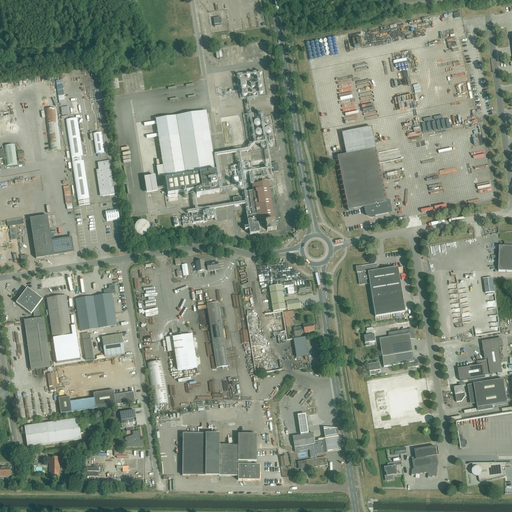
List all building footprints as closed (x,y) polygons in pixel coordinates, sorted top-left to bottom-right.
[(442,54),(435,56),(441,84),(443,76),(449,84),(454,83),(454,86),(456,77),(459,77),(461,84),(464,81),(467,84),(471,84),(462,42),(449,39),(448,32),(447,37),(444,36),(440,16),(438,18),(422,21),(423,30),(419,33),(426,32),(437,44),(439,44),(439,47),(440,47),(441,46),(442,54)] [(215,27),(222,26),(221,18),(214,19),(215,27)] [(50,151),(61,150),(56,108),(45,110),(50,151)] [(219,193),(205,112),(154,120),(167,196),(192,192),(193,197),(219,193)] [(83,156),(77,119),(66,120),(72,158),(83,156)] [(346,155),(337,157),(337,159),(342,184),(381,176),(375,149),(376,149),(371,127),(341,133),(346,155)] [(96,154),(104,153),(101,133),(93,134),(96,154)] [(0,149),(0,159),(5,159),(6,166),(17,165),(15,145),(3,147),(4,149),(0,149)] [(72,163),(78,200),(89,198),(83,161),(72,163)] [(99,190),(101,189),(102,197),(115,195),(110,161),(98,163),(99,170),(96,171),(99,190)] [(145,176),(147,193),(159,191),(157,174),(145,176)] [(381,176),(342,184),(348,211),(367,207),(368,212),(366,212),(366,213),(367,214),(367,215),(368,216),(369,217),(370,217),(371,217),(372,217),(373,217),(373,216),(390,212),(388,203),(386,203),(381,176)] [(264,184),(263,183),(263,182),(262,182),(261,183),(261,184),(252,186),(253,191),(243,193),(248,224),(244,225),(245,231),(249,230),(250,235),(276,231),(273,213),(274,213),(275,222),(278,221),(278,218),(280,218),(276,196),(274,196),(273,189),(269,189),(268,183),(264,184)] [(107,222),(119,220),(118,209),(105,211),(107,222)] [(193,224),(203,223),(202,213),(191,215),(193,224)] [(54,256),(51,241),(48,216),(36,218),(30,219),(36,259),(54,256)] [(136,221),(137,235),(150,235),(149,220),(136,221)] [(61,240),(64,255),(74,253),(71,238),(61,240)] [(54,256),(64,255),(61,240),(51,241),(54,256)] [(499,247),(499,272),(511,272),(511,244),(504,242),(504,243),(504,247),(499,247)] [(204,265),(203,261),(196,262),(198,272),(205,271),(204,268),(207,268),(208,271),(218,269),(217,263),(207,264),(207,265),(204,265)] [(377,271),(376,265),(362,267),(362,266),(356,267),(357,274),(358,273),(360,285),(369,283),(375,317),(405,312),(398,268),(377,271)] [(495,293),(493,278),(484,279),(486,294),(495,293)] [(104,295),(76,300),(81,332),(110,327),(112,327),(112,328),(114,327),(114,326),(116,326),(115,320),(114,311),(111,295),(115,294),(114,285),(112,286),(109,286),(109,290),(103,291),(104,295)] [(310,292),(309,285),(294,287),(295,292),(298,292),(298,294),(302,293),(302,294),(305,294),(305,293),(310,292)] [(284,304),(281,286),(269,288),(273,312),(285,310),(287,309),(288,310),(301,308),(299,300),(286,302),(286,303),(284,304)] [(27,288),(16,304),(31,315),(33,312),(34,317),(34,319),(24,321),(31,371),(51,368),(50,363),(44,318),(40,319),(38,305),(42,300),(32,292),(27,288)] [(66,296),(46,299),(52,339),(56,363),(81,360),(75,326),(71,327),(66,296)] [(216,369),(228,367),(218,303),(206,305),(216,369)] [(291,326),(290,317),(294,316),(294,311),(283,313),(286,326),(291,326)] [(304,331),(304,333),(314,331),(313,324),(303,325),(303,327),(293,328),(294,333),(304,331)] [(416,360),(413,360),(410,340),(414,339),(413,331),(411,329),(388,333),(389,338),(379,339),(384,367),(406,363),(407,368),(418,367),(418,362),(416,360)] [(365,344),(375,342),(373,330),(365,332),(366,336),(364,336),(365,344)] [(177,370),(198,367),(194,333),(172,335),(172,336),(167,336),(169,351),(175,350),(177,370)] [(124,354),(121,335),(105,337),(105,336),(102,336),(102,338),(103,345),(101,345),(102,350),(103,350),(105,358),(124,354)] [(293,340),(296,358),(308,356),(305,338),(293,340)] [(478,366),(458,369),(460,381),(485,377),(485,375),(490,374),(502,372),(498,347),(486,349),(488,360),(477,362),(478,366)] [(153,406),(168,403),(162,361),(146,364),(153,406)] [(380,370),(379,363),(368,365),(370,376),(382,374),(381,370),(380,370)] [(50,390),(56,388),(54,374),(47,375),(50,390)] [(411,376),(391,379),(394,399),(414,396),(411,376)] [(391,379),(371,382),(374,402),(394,399),(391,379)] [(478,409),(507,404),(503,380),(474,385),(478,409)] [(456,403),(461,402),(465,397),(463,387),(454,388),(456,403)] [(58,399),(61,414),(116,406),(115,405),(129,403),(129,404),(136,403),(134,392),(114,395),(113,391),(93,394),(94,399),(70,402),(69,398),(58,399)] [(137,427),(135,411),(120,413),(121,421),(122,429),(135,427),(137,427)] [(300,435),(308,434),(305,412),(297,413),(300,435)] [(81,440),(78,419),(24,427),(27,448),(81,440)] [(418,421),(398,424),(401,444),(421,441),(418,421)] [(398,424),(378,427),(382,447),(401,444),(398,424)] [(326,451),(326,452),(340,449),(337,427),(323,426),(325,436),(317,437),(317,440),(323,439),(324,440),(326,451)] [(140,443),(139,437),(140,436),(139,432),(133,433),(134,436),(126,438),(126,439),(125,439),(125,440),(125,441),(126,441),(126,442),(127,442),(127,443),(126,444),(126,447),(131,447),(133,447),(136,447),(139,447),(142,447),(141,443),(140,443)] [(314,442),(314,441),(313,433),(308,434),(300,435),(292,437),(295,452),(309,450),(310,458),(315,458),(315,459),(306,461),(307,464),(301,465),(301,472),(309,472),(309,468),(327,466),(325,458),(317,459),(316,455),(326,451),(324,440),(314,442)] [(238,446),(219,446),(220,435),(183,434),(182,476),(238,477),(238,481),(259,481),(260,466),(247,465),(247,462),(256,462),(257,435),(238,435),(238,446)] [(262,440),(262,448),(276,448),(276,439),(262,440)] [(395,456),(406,454),(405,447),(394,449),(395,456)] [(414,450),(415,459),(412,460),(413,470),(412,470),(411,475),(415,476),(416,475),(420,475),(420,474),(424,474),(424,473),(428,474),(427,479),(428,479),(428,477),(432,478),(432,477),(436,477),(437,472),(437,465),(432,464),(431,457),(436,456),(435,447),(414,450)] [(25,462),(41,460),(40,453),(24,455),(25,462)] [(59,477),(59,469),(60,469),(60,458),(49,458),(50,475),(51,475),(51,477),(59,477)] [(392,467),(391,463),(387,464),(388,467),(384,468),(385,473),(386,473),(386,477),(393,476),(396,476),(397,470),(395,470),(395,466),(392,467)] [(505,470),(507,464),(509,464),(509,463),(465,464),(472,464),(473,472),(473,473),(473,474),(474,475),(475,476),(476,477),(477,477),(478,477),(480,482),(505,476),(504,470),(505,470)] [(0,476),(10,477),(9,467),(0,467),(0,476)]
